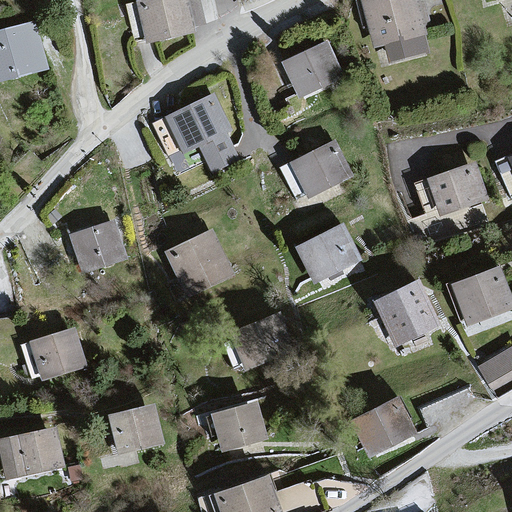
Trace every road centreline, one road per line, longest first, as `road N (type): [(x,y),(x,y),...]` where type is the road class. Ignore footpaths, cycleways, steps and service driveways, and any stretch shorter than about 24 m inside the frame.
road 1 (residential): [(300,0),(236,33),(102,128)]
road 2 (unclassified): [(511,407),(356,511)]
road 3 (residential): [(102,128),(0,234)]
road 4 (residential): [(102,128),(92,114),(74,0)]
